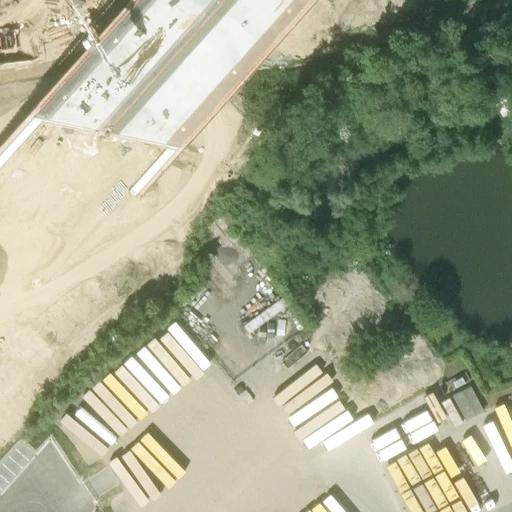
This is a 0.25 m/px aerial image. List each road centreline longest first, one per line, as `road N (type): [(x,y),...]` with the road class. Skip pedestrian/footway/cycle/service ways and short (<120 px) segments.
road 1 (motorway): [(0,278),(247,0)]
road 2 (motorway): [(192,0),(0,218)]
road 3 (unknown): [(393,511),(335,461),(299,458),(258,465),(191,511)]
